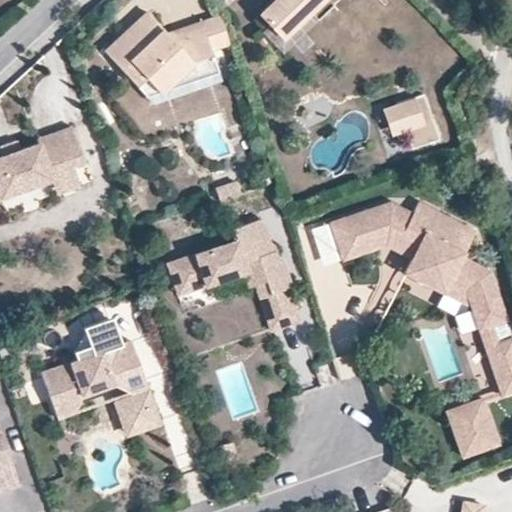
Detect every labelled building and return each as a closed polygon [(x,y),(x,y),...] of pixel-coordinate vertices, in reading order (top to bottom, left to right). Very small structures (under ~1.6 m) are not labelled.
[(263,0),(253,9),(276,32),(303,7),(311,15),(326,1),(324,0),(263,0)] [(161,27),(142,7),(100,47),(117,65),(126,57),(153,87),(194,73),(189,61),(209,54),(205,44),(198,21),(182,27),(181,27),(170,37),(161,27)] [(225,37),(215,9),(196,16),(198,21),(205,44),(225,37)] [(196,16),(161,27),(170,37),(181,27),(182,27),(198,21),(196,16)] [(213,67),(209,54),(189,61),(194,73),(213,67)] [(153,87),(126,57),(117,65),(141,91),(153,87)] [(378,107),(387,136),(422,126),(413,97),(378,107)] [(66,120),(32,132),(33,137),(14,144),(0,148),(0,189),(47,173),(45,167),(68,159),(79,155),(66,120)] [(0,148),(14,144),(11,134),(0,138),(0,148)] [(0,205),(75,179),(68,159),(45,167),(47,173),(0,189),(0,205)] [(210,183),(214,194),(234,187),(231,176),(210,183)] [(470,297),(477,318),(490,314),(505,309),(488,260),(461,246),(473,221),(417,193),(411,204),(389,193),(329,214),(341,250),(384,236),(392,240),(395,235),(413,244),(410,249),(403,264),(442,283),(448,272),(465,280),(470,297)] [(273,254),(266,235),(254,240),(251,232),(262,229),(255,210),(226,221),(231,232),(178,251),(188,282),(237,265),(242,280),(250,277),(265,322),(294,312),(282,280),(286,278),(277,252),(273,254)] [(413,244),(395,235),(392,240),(410,249),(413,244)] [(465,280),(448,272),(442,283),(470,297),(465,280)] [(126,334),(114,339),(104,312),(80,320),(87,342),(89,347),(72,353),(36,366),(52,412),(70,406),(77,389),(109,378),(127,386),(143,381),(126,334)] [(511,365),(511,332),(510,328),(496,333),(490,314),(477,318),(495,372),(511,365)] [(87,342),(70,348),(72,353),(89,347),(87,342)] [(511,380),(511,365),(495,372),(500,385),(511,380)] [(142,386),(110,397),(121,427),(137,422),(132,406),(147,401),(142,386)] [(496,437),(481,391),(464,397),(472,421),(461,424),(468,446),(496,437)] [(472,421),(464,397),(453,400),(461,424),(472,421)] [(147,401),(132,406),(137,422),(152,417),(147,401)] [(0,482),(13,478),(0,438),(0,482)] [(479,511),(482,497),(461,494),(458,511),(479,511)] [(393,511),(389,499),(354,511),(353,511),(393,511)]
